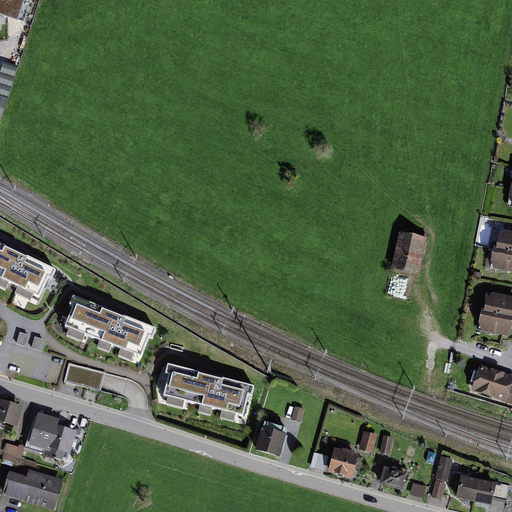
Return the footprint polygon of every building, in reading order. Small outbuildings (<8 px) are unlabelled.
[(427,235),(400,230),(393,268),(421,272),(427,235)] [(511,235),(501,234),(499,239),(498,250),(493,253),(491,264),(492,273),(511,276),(511,235)] [(0,293),(33,307),(50,271),(11,255),(0,250),(0,293)] [(80,296),(66,331),(146,363),(160,327),(119,311),(80,296)] [(511,302),(490,297),(486,303),(485,316),(479,325),(481,333),(509,340),(511,333),(511,332),(511,302)] [(20,333),(16,345),(26,348),(30,336),(20,333)] [(35,338),(31,350),(41,354),(44,341),(35,338)] [(169,369),(161,403),(246,423),(254,389),(210,378),(169,369)] [(511,378),(483,370),(476,392),(511,402),(511,378)] [(24,412),(0,404),(0,427),(18,433),(24,412)] [(295,408),(292,420),(301,422),(304,411),(295,408)] [(69,453),(74,436),(46,428),(48,423),(33,418),(26,442),(69,453)] [(265,433),(259,455),(278,460),(284,438),(265,433)] [(377,439),(364,436),(360,452),(373,455),(377,439)] [(392,443),(384,440),(380,454),(389,456),(392,443)] [(23,458),(24,447),(6,445),(5,456),(23,458)] [(311,467),(326,471),(329,456),(315,453),(311,467)] [(335,453),(328,477),(352,483),(358,459),(335,453)] [(453,464),(440,461),(436,480),(448,484),(453,464)] [(383,480),(380,489),(402,495),(407,480),(385,473),(383,480)] [(12,475),(6,500),(58,511),(64,486),(12,475)] [(461,475),(457,495),(492,503),(493,499),(506,501),(509,486),(496,483),(461,475)] [(427,488),(413,484),(410,497),(424,500),(427,488)] [(445,488),(435,485),(431,497),(441,500),(445,488)]
